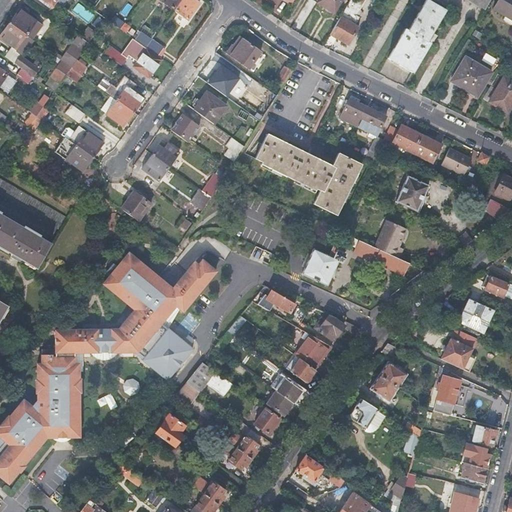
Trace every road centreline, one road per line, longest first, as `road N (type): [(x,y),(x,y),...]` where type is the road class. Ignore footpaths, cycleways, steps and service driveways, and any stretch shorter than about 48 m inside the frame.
road 1 (tertiary): [(511,226),(381,329),(247,511)]
road 2 (residential): [(233,4),(315,58),(511,155)]
road 3 (residential): [(233,4),(117,165)]
